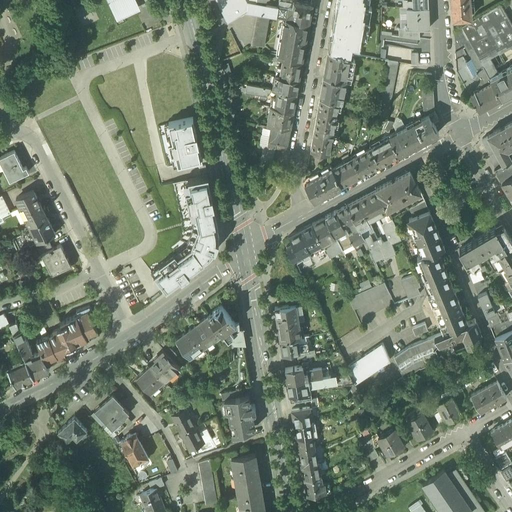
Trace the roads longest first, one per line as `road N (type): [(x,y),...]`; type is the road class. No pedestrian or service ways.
road 1 (residential): [(97,270),(147,248),(151,228),(83,94),(86,75),(168,43)]
road 2 (secondary): [(246,250),(294,511)]
road 3 (secondary): [(182,0),(246,250)]
road 4 (residential): [(510,385),(412,161)]
road 5 (residential): [(325,0),(294,166),(301,219)]
road 6 (residential): [(97,270),(34,139),(0,139)]
road 7 (residential): [(103,358),(170,439),(186,494)]
road 8 (residential): [(130,340),(246,250)]
road 9 (residential): [(437,0),(445,108),(459,135)]
road 10 (residential): [(467,436),(354,500)]
road 11 (residential): [(301,219),(412,161)]
